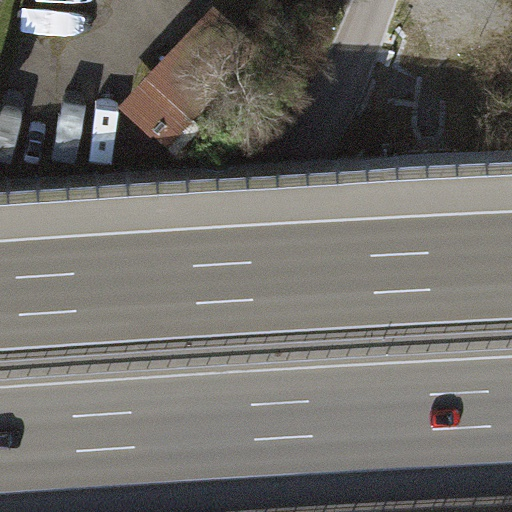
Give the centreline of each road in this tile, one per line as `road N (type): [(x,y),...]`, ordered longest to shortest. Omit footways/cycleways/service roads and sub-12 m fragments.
road 1 (motorway): [(0,442),(511,410)]
road 2 (motorway): [(511,271),(0,299)]
